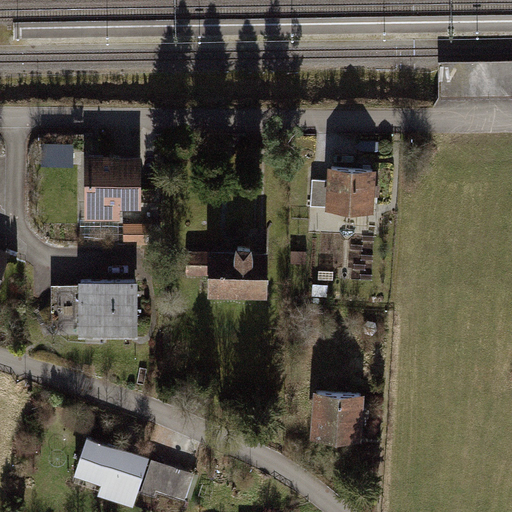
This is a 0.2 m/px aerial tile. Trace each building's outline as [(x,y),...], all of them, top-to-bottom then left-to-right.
[(511,92),(511,60),(445,62),(445,94),(511,92)] [(75,164),(75,147),(46,146),(46,163),(75,164)] [(150,158),(94,157),(93,222),(125,222),(125,210),(150,210),(150,158)] [(383,170),(334,168),(332,211),(381,213),(383,170)] [(152,224),(127,224),(127,246),(152,246),(152,224)] [(20,250),(0,243),(0,301),(2,302),(20,250)] [(274,250),(215,250),(215,298),(274,298),(274,250)] [(147,277),(87,279),(89,340),(149,338),(147,277)] [(374,397),(319,393),(316,439),(371,443),(374,397)] [(157,457),(94,436),(77,486),(140,507),(157,457)] [(147,488),(189,502),(199,472),(157,458),(147,488)]
